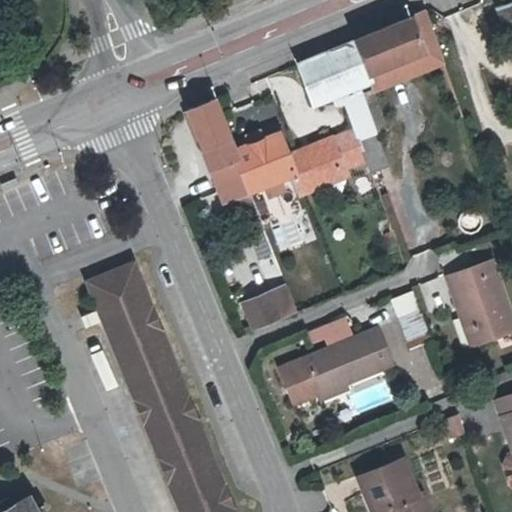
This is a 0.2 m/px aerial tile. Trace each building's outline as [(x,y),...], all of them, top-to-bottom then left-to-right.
[(511,0),(510,0),(494,7),(511,42),(511,0)] [(424,11),(410,17),(423,49),(436,43),(424,11)] [(377,68),(423,49),(410,17),(357,38),(374,81),(380,77),(377,68)] [(353,127),(358,140),(374,133),(359,87),(371,81),(374,81),(357,38),(295,64),(311,105),(344,105),(353,127)] [(184,113),(222,198),(225,208),(230,206),(256,196),(240,149),(219,99),(184,113)] [(277,133),(240,149),(256,196),(288,181),(294,179),(296,184),(298,188),(340,171),(338,164),(363,154),(358,140),(353,127),(286,155),(277,133)] [(380,149),(374,133),(358,140),(363,154),(363,157),(380,149)] [(448,275),(459,307),(465,305),(478,343),(511,331),(511,313),(494,260),(448,275)] [(99,306),(104,319),(180,511),(238,511),(136,261),(88,282),(99,306)] [(412,288),(389,296),(406,345),(430,336),(412,288)] [(242,301),(253,326),(279,315),(269,291),(242,301)] [(465,305),(459,307),(471,345),(478,343),(465,305)] [(98,321),(104,319),(99,306),(78,315),(83,327),(87,326),(98,321)] [(325,346),(351,336),(343,316),(306,331),(310,341),(322,337),(325,346)] [(341,378),(342,383),(390,363),(375,326),(351,336),(325,346),(303,355),(279,365),(293,401),(318,392),(316,388),(341,378)] [(345,388),(342,383),(341,378),(316,388),(318,392),(320,398),(345,388)] [(511,392),(496,399),(511,441),(511,455),(510,456),(507,462),(511,474),(511,392)] [(439,419),(446,437),(464,430),(456,412),(439,419)] [(379,509),(380,511),(427,511),(420,492),(415,495),(400,457),(357,474),(372,511),(379,509)] [(0,511),(40,511),(32,497),(12,509),(7,501),(0,505),(0,511)]
